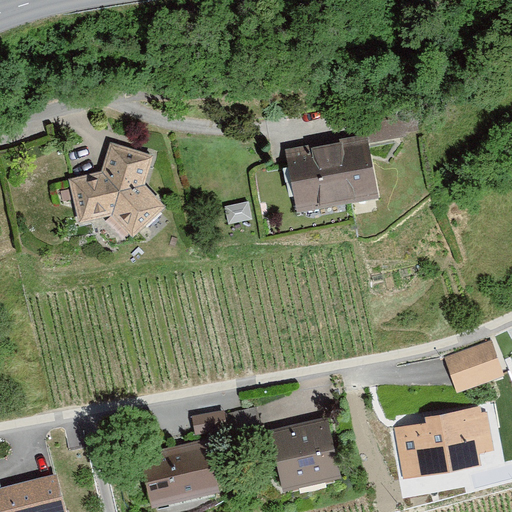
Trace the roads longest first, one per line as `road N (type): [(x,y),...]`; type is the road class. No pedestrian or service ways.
road 1 (residential): [(511,318),(458,342),(0,428)]
road 2 (residential): [(0,129),(138,86)]
